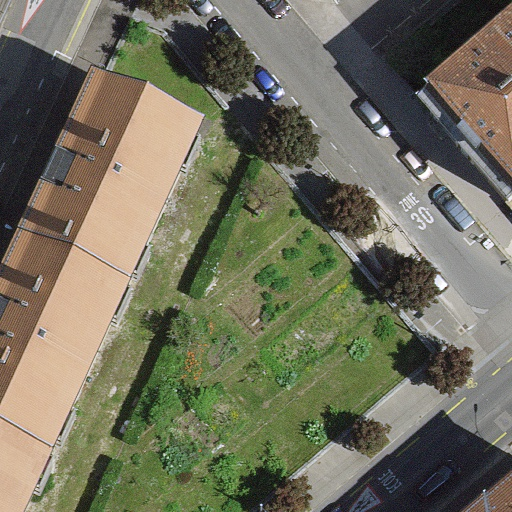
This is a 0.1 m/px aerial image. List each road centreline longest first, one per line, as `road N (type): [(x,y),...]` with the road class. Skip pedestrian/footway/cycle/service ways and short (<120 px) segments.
road 1 (residential): [(229,0),(511,332)]
road 2 (secondary): [(511,391),(370,511)]
road 3 (residential): [(60,0),(0,129)]
